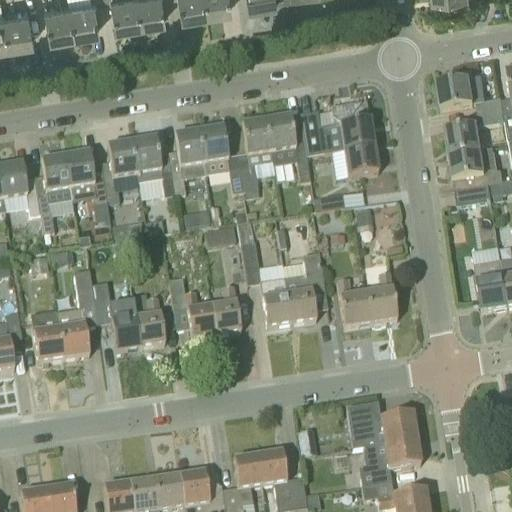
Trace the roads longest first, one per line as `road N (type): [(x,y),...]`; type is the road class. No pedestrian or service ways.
road 1 (residential): [(0,435),(443,369)]
road 2 (residential): [(399,62),(0,125)]
road 3 (residential): [(443,369),(399,62)]
road 4 (residential): [(464,511),(443,369)]
